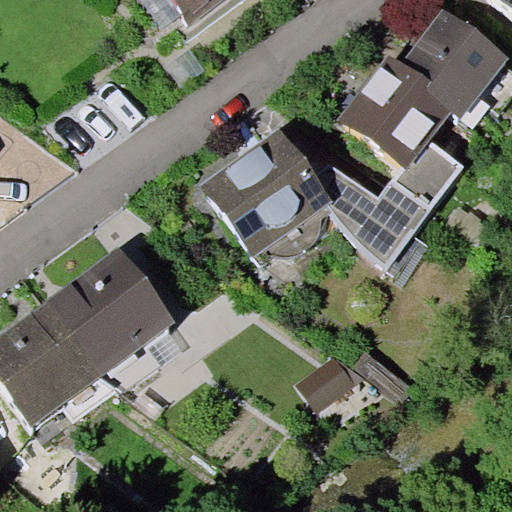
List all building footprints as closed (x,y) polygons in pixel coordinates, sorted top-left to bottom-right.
[(181,15),(170,0),(142,0),(162,28),(181,15)] [(170,0),(181,15),(189,25),(225,0),(170,0)] [(511,0),(501,0),(511,9),(511,0)] [(509,57),(445,8),(402,64),(442,94),(439,98),(453,111),(461,118),(509,57)] [(402,64),(389,54),(339,121),(400,168),(391,181),(433,212),(468,165),(430,140),(453,111),(439,98),(442,94),(402,64)] [(319,178),(280,130),(203,185),(253,255),(323,205),(333,198),(319,178)] [(378,196),(333,166),(319,178),(333,198),(323,205),(363,257),(385,271),(433,212),(391,181),(378,196)] [(48,299),(103,374),(176,321),(120,245),(48,299)] [(0,379),(33,425),(103,374),(48,299),(0,333),(0,379)] [(367,352),(353,369),(395,403),(408,387),(367,352)] [(296,385),(317,412),(363,380),(334,356),(296,385)]
